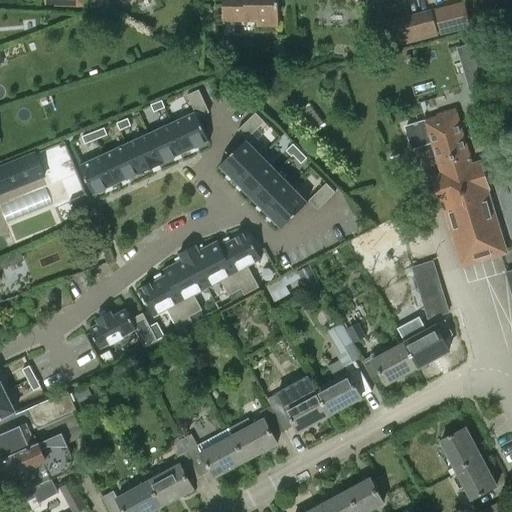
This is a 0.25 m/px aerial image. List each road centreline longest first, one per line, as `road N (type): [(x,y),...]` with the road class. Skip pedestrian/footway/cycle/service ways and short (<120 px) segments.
road 1 (residential): [(225,511),(456,385),(501,387),(511,407)]
road 2 (residential): [(0,355),(59,326),(190,229),(242,211)]
road 3 (residential): [(242,105),(217,127),(225,146),(201,170),(242,211)]
